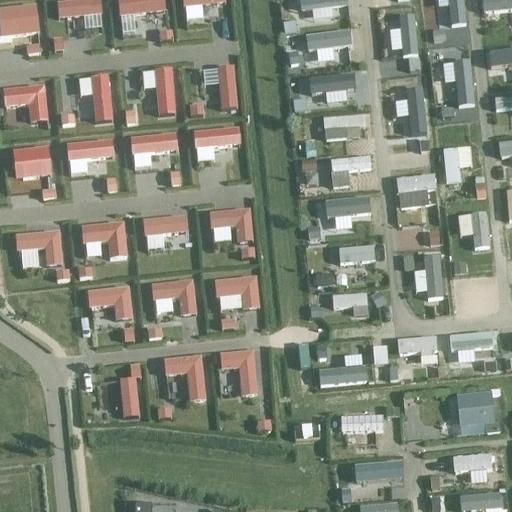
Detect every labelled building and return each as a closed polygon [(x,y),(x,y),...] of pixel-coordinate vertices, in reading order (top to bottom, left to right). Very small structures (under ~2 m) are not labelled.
[(161,0),(153,0),(118,3),(120,22),(163,18),(161,0)] [(181,0),(183,11),(224,7),(223,0),(181,0)] [(350,5),(350,0),(308,0),(310,9),(350,5)] [(483,15),(511,12),(510,0),(482,2),(483,15)] [(101,5),(56,9),(58,28),(102,24),(101,5)] [(35,9),(0,12),(0,37),(1,41),(39,37),(35,9)] [(420,49),(418,33),(385,36),(386,47),(397,46),(398,58),(406,57),(406,60),(420,58),(419,49),(420,49)] [(346,35),(312,39),(313,54),(347,50),(346,35)] [(170,37),(157,38),(158,49),(171,48),(170,37)] [(60,43),(51,44),(52,59),(62,58),(60,43)] [(511,47),(488,49),(489,61),(511,59),(511,47)] [(437,73),(462,70),(460,48),(435,50),(437,73)] [(40,60),(39,52),(26,53),(27,61),(40,60)] [(234,73),(217,74),(220,117),(236,116),(234,73)] [(359,76),(319,81),(320,92),(360,88),(359,76)] [(171,77),(153,79),(158,122),(176,120),(171,77)] [(423,80),(383,84),(384,96),(424,92),(423,80)] [(107,84),(91,85),(95,131),(111,129),(107,84)] [(44,94),(1,98),(3,117),(27,114),(29,131),(47,129),(44,94)] [(511,100),(494,102),(495,114),(511,112),(511,100)] [(450,102),(437,103),(441,143),(453,142),(450,102)] [(203,113),(189,115),(190,125),(204,123),(203,113)] [(134,116),(124,116),(125,133),(134,132),(134,116)] [(364,131),(363,119),(322,122),(323,134),(364,131)] [(72,121),(60,123),(62,133),(74,131),(72,121)] [(423,126),(388,130),(390,142),(424,138),(423,126)] [(239,153),(238,135),(194,139),(195,157),(239,153)] [(176,159),(174,142),(131,146),(132,163),(176,159)] [(499,162),(511,160),(511,144),(497,147),(499,162)] [(113,167),(111,148),(65,153),(67,171),(113,167)] [(460,186),(456,152),(442,153),(446,187),(460,186)] [(49,185),(46,155),(13,158),(16,188),(49,185)] [(331,177),(370,173),(369,160),(330,164),(331,177)] [(435,193),(433,178),(395,183),(397,198),(398,198),(400,213),(428,209),(426,194),(435,193)] [(179,179),(169,180),(170,194),(180,193),(179,179)] [(116,187),(107,187),(107,199),(116,199),(116,187)] [(56,205),(55,197),(41,198),(42,207),(56,205)] [(316,219),(365,213),(364,199),(314,205),(316,219)] [(249,214),(209,217),(211,233),(234,231),(236,247),(252,246),(249,214)] [(185,216),(141,220),(142,236),(186,232),(185,216)] [(473,253),(488,251),(484,216),(470,218),(473,253)] [(122,221),(79,226),(81,244),(106,241),(108,257),(126,256),(122,221)] [(45,270),(61,269),(58,236),(15,240),(16,256),(44,253),(45,270)] [(252,249),(240,250),(242,259),(253,258),(252,249)] [(338,253),(339,268),(373,264),(373,250),(338,253)] [(89,277),(89,267),(77,267),(78,277),(89,277)] [(67,281),(66,271),(54,272),(54,282),(67,281)] [(243,314),(259,313),(255,281),(214,285),(215,302),(241,300),(243,314)] [(192,284),(151,289),(152,305),(178,302),(180,321),(196,319),(192,284)] [(115,325),(131,322),(128,290),(86,295),(88,312),(114,309),(115,325)] [(331,299),(332,312),(366,309),(366,297),(331,299)] [(234,329),(233,321),(221,321),(221,330),(234,329)] [(132,341),(131,329),(122,329),(124,342),(132,341)] [(160,339),(160,329),(146,330),(147,340),(160,339)] [(491,336),(449,339),(450,355),(492,352),(491,336)] [(397,359),(436,356),(435,341),(396,344),(397,359)] [(241,400),(256,399),(252,355),(219,358),(221,374),(238,373),(241,400)] [(205,404),(200,360),(163,364),(165,380),(186,378),(189,406),(205,404)] [(138,366),(129,366),(130,379),(139,379),(138,366)] [(353,379),(352,367),(319,371),(320,383),(353,379)] [(134,382),(118,384),(122,422),(138,420),(134,382)] [(490,396),(455,400),(459,430),(484,427),(485,438),(499,437),(498,427),(494,428),(490,396)] [(168,408),(156,409),(157,419),(169,418),(168,408)] [(341,436),(382,435),(382,420),(340,421),(341,436)] [(270,422),(256,423),(257,432),(271,431),(270,422)] [(454,476),(491,473),(490,458),(452,462),(454,476)] [(370,489),(402,485),(399,461),(372,464),(374,476),(368,477),(370,489)] [(472,511),(472,502),(460,503),(460,501),(429,504),(429,511),(472,511)]
